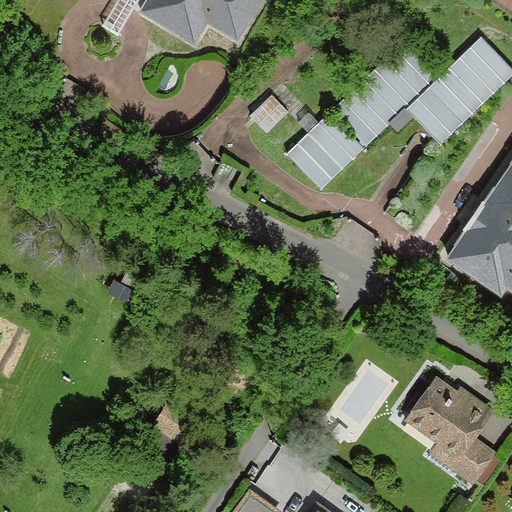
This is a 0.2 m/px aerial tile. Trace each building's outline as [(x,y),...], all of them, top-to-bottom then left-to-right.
[(236,38),(259,0),(145,0),(140,10),(192,41),(205,20),(236,38)] [(440,143),(511,74),(511,69),(481,36),(441,75),(406,39),(286,154),(320,189),(406,107),(440,143)] [(271,94),(250,114),(267,132),(288,112),(271,94)] [(511,164),(449,257),(499,291),(505,283),(511,287),(511,164)] [(492,412),(434,374),(404,419),(438,441),(428,456),(471,484),(492,452),(473,440),(492,412)] [(200,423),(168,400),(150,426),(182,448),(200,423)] [(269,511),(282,494),(258,477),(232,511),(269,511)]
